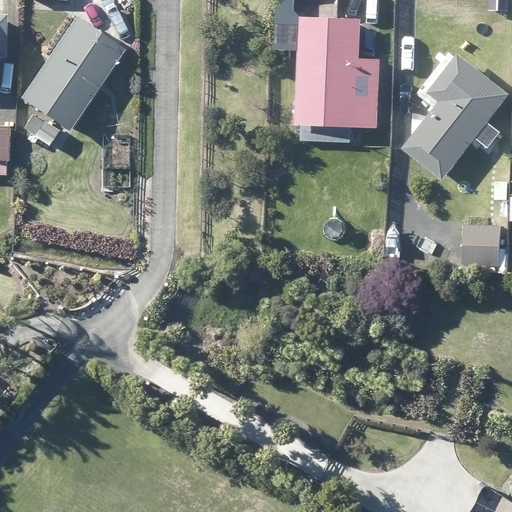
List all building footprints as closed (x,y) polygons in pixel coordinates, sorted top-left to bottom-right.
[(83,25),(78,21),(70,16),(15,97),(56,126),(63,129),(118,48),(83,25)] [(371,58),(367,58),(356,57),(357,18),(297,16),(296,51),(289,51),(289,57),(289,65),(295,66),(292,124),(300,124),(299,140),(350,141),(350,126),(365,127),(376,127),(376,123),(378,58),(371,58)] [(480,127),(485,120),(507,93),(455,52),(424,92),(435,101),(428,110),(425,115),(412,130),(399,147),(411,157),(439,179),(480,127)] [(54,130),(30,113),(20,127),(44,144),(54,130)] [(498,199),(506,200),(507,183),(497,183),(496,199),(498,199)] [(460,224),(460,259),(460,265),(497,265),(497,224),(460,224)]
